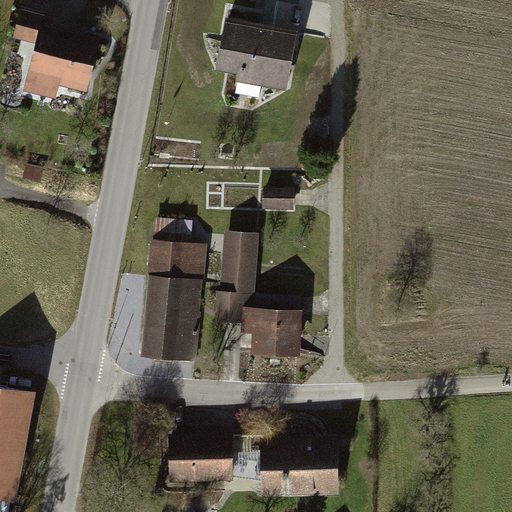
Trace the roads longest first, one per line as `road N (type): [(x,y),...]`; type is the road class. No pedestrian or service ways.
road 1 (residential): [(84,372),(128,388),(205,392),(352,396),(511,385)]
road 2 (tertiary): [(152,0),(84,372)]
road 3 (tertiary): [(84,372),(58,511)]
